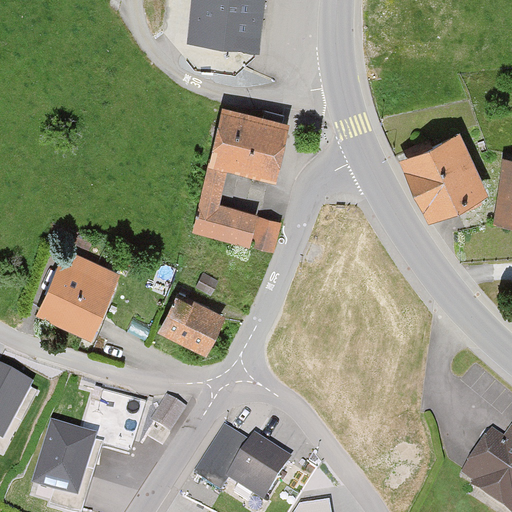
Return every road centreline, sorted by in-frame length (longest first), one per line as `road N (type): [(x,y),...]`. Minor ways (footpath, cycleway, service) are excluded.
road 1 (residential): [(340,81),(262,94),(203,88),(161,64),(130,28),(130,0)]
road 2 (tertiary): [(362,156),(302,203),(239,363)]
road 3 (tertiary): [(362,156),(460,306),(511,348)]
road 4 (residential): [(222,387),(134,381),(39,353),(0,332)]
road 5 (residential): [(239,363),(298,415),(375,511)]
road 6 (tertiary): [(222,387),(141,511)]
